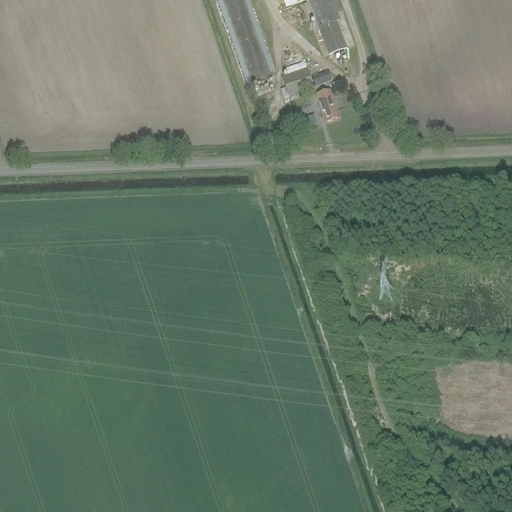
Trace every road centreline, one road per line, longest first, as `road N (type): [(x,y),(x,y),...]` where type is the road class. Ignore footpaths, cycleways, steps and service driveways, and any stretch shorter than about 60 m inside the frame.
road 1 (residential): [(0,173),(511,152)]
road 2 (track): [(257,160),(265,185),(312,207),(323,225),(402,441),(466,511)]
